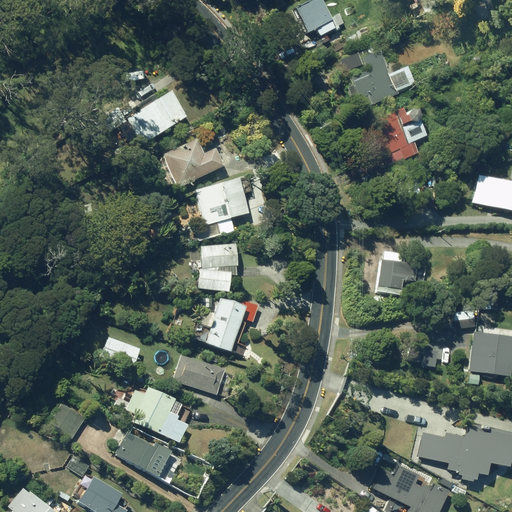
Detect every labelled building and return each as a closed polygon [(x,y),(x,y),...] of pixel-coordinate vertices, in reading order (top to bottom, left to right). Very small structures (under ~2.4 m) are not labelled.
[(320,38),(320,37),(324,44),(329,42),(326,35),(335,30),(320,0),(312,0),(295,9),(308,34),(316,31),(320,38)] [(371,35),(366,25),(345,35),(349,45),(371,35)] [(357,101),(362,111),(398,94),(379,52),(362,59),(368,72),(350,80),(353,86),(347,89),(353,103),(357,101)] [(340,61),(344,72),(362,65),(357,53),(340,61)] [(468,59),(471,66),(480,63),(477,56),(468,59)] [(464,78),(442,88),(453,115),(476,105),(464,78)] [(126,121),(142,146),(186,119),(170,93),(156,102),(153,97),(128,112),(131,117),(126,121)] [(408,129),(410,128),(402,110),(370,124),(389,167),(419,154),(408,129)] [(203,156),(196,141),(162,157),(166,165),(157,169),(166,189),(175,185),(177,189),(223,168),(215,150),(203,156)] [(99,173),(102,180),(113,175),(110,168),(99,173)] [(472,204),(511,212),(511,185),(478,178),(472,204)] [(204,227),(217,224),(220,236),(234,233),(231,220),(248,215),(238,181),(194,192),(204,227)] [(70,198),(59,203),(64,212),(74,208),(70,198)] [(235,268),(236,268),(235,246),(200,248),(202,271),(200,270),(197,291),(228,295),(230,277),(236,277),(235,268)] [(375,291),(399,295),(401,280),(424,284),(427,266),(380,259),(375,291)] [(374,302),(382,303),(383,296),(375,295),(374,302)] [(484,309),(496,309),(497,299),(485,298),(484,309)] [(204,346),(230,355),(245,309),(219,300),(204,346)] [(480,373),(509,377),(511,355),(511,336),(474,332),(469,371),(480,373)] [(99,362),(131,373),(139,350),(108,339),(99,362)] [(421,349),(407,347),(404,361),(419,363),(421,349)] [(171,382),(215,397),(224,370),(211,366),(211,367),(180,356),(171,382)] [(480,373),(469,371),(467,379),(479,380),(480,373)] [(174,402),(146,390),(143,397),(134,393),(128,405),(117,400),(115,406),(125,411),(124,412),(134,416),(130,424),(178,445),(187,427),(175,422),(177,418),(168,415),(174,402)] [(46,426),(70,440),(84,418),(60,404),(46,426)] [(503,468),(511,436),(463,424),(460,438),(443,434),(442,438),(419,432),(413,456),(444,464),(443,470),(453,472),(453,475),(457,476),(456,480),(468,483),(469,480),(472,481),(474,474),(482,476),(485,464),(503,468)] [(114,456),(147,476),(161,453),(127,434),(114,456)] [(67,468),(81,478),(88,467),(74,457),(67,468)] [(377,468),(367,489),(407,508),(405,511),(436,511),(446,492),(429,484),(427,488),(419,484),(418,487),(412,484),(416,476),(395,466),(391,475),(377,468)] [(76,505),(86,511),(118,511),(114,510),(120,498),(92,481),(76,505)] [(51,511),(29,494),(28,495),(22,490),(6,508),(11,511),(51,511)] [(38,490),(34,495),(42,502),(47,497),(38,490)]
